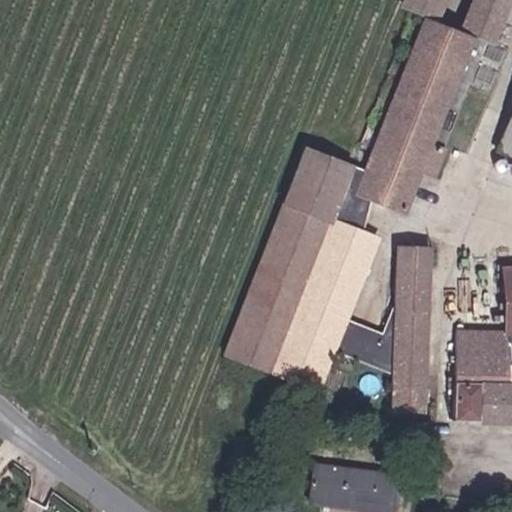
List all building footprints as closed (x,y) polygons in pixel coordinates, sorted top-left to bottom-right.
[(462,0),(454,26),(425,17),(430,0),(394,0),(417,8),(354,188),(401,204),(465,23),(482,28),(492,0),(462,0)] [(333,347),(368,358),(398,368),(398,301),(398,299),(394,299),(381,331),(378,330),(344,316),(374,231),(328,216),(333,200),(288,184),(229,353),(306,381),(319,385),(333,347)] [(398,299),(398,301),(398,368),(397,400),(426,400),(426,299),(426,249),(426,241),(398,243),(398,293),(398,299)] [(511,264),(511,291),(511,318),(464,319),(461,413),(511,415),(511,264)] [(319,492),(382,501),(386,467),(324,459),(319,492)] [(382,501),(401,503),(405,470),(386,467),(382,501)]
